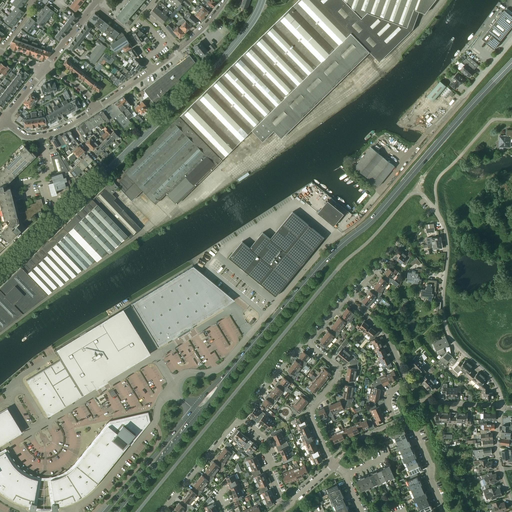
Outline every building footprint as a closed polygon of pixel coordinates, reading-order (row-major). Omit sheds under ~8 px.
[(282,138),(370,52),(380,62),(412,29),(419,11),(425,13),(435,0),(299,0),(124,171),(123,170),(0,288),(0,330),(51,291),(52,292),(60,286),(70,276),(72,278),(82,268),(84,270),(94,260),(96,262),(106,252),(108,253),(127,236),(130,239),(140,228),(114,201),(116,199),(111,193),(119,186),(132,200),(143,190),(156,204),(167,193),(177,204),(252,130),(263,141),(274,130),(282,138)] [(18,0),(14,0),(12,3),(24,12),(20,9),(24,4),(18,0)] [(132,13),(136,8),(128,0),(126,2),(128,3),(125,6),(132,13)] [(216,2),(214,1),(212,0),(202,0),(201,1),(205,4),(204,6),(208,10),(211,7),(212,8),(215,4),(215,3),(216,2)] [(243,0),(242,7),(247,8),(250,0),(243,0)] [(79,7),(73,2),(69,6),(75,11),(79,7)] [(24,12),(12,3),(16,6),(12,11),(20,17),(24,12)] [(154,17),(159,10),(157,8),(159,5),(157,4),(151,10),(150,13),(154,17)] [(54,12),(46,6),(42,11),(50,17),(54,12)] [(132,13),(125,6),(121,11),(120,9),(119,10),(127,18),(132,13)] [(209,12),(206,10),(202,6),(200,8),(197,6),(195,8),(205,16),(209,12)] [(205,16),(195,8),(194,9),(196,12),(194,15),(198,19),(201,21),(205,16)] [(127,18),(119,10),(118,12),(119,13),(116,16),(115,16),(123,23),(127,18)] [(158,20),(165,11),(164,10),(162,12),(159,10),(154,17),(158,20)] [(481,39),(494,49),(511,26),(511,16),(505,10),(481,39)] [(20,17),(12,11),(8,16),(16,22),(20,17)] [(50,17),(42,11),(38,16),(46,22),(50,17)] [(167,13),(165,11),(158,20),(162,24),(168,17),(165,15),(167,13)] [(186,18),(193,24),(197,20),(191,14),(190,14),(187,11),(184,13),(188,17),(186,18)] [(78,17),(76,16),(73,13),(68,19),(74,23),(76,20),(78,17)] [(94,24),(99,17),(95,14),(95,13),(89,20),(90,21),(94,24)] [(16,22),(8,16),(4,21),(5,22),(12,28),(16,22)] [(46,22),(38,16),(34,20),(30,17),(30,18),(42,27),(46,22)] [(99,28),(105,21),(99,17),(94,24),(99,28)] [(42,27),(30,18),(29,19),(26,22),(34,29),(38,24),(42,27)] [(71,26),(74,23),(68,19),(64,25),(69,29),(71,26)] [(104,32),(109,24),(105,21),(99,28),(104,32)] [(178,25),(184,32),(190,26),(185,21),(183,23),(181,22),(178,25)] [(34,29),(26,22),(26,24),(22,28),(30,34),(34,29)] [(82,30),(87,33),(88,32),(91,27),(87,24),(85,27),(84,26),(82,30)] [(109,36),(114,28),(109,24),(104,32),(109,36)] [(66,31),(69,29),(64,25),(59,31),(64,35),(67,32),(66,31)] [(168,25),(167,26),(165,27),(174,37),(177,35),(179,37),(184,33),(177,25),(175,27),(174,26),(172,29),(168,25)] [(114,39),(119,32),(114,28),(109,36),(114,39)] [(82,39),(87,33),(82,30),(79,33),(77,36),(82,39)] [(141,35),(143,34),(139,30),(137,31),(136,30),(133,32),(134,33),(133,34),(139,44),(142,43),(140,41),(143,38),(141,35)] [(62,38),(64,35),(59,31),(54,37),(59,41),(61,38),(62,38)] [(113,43),(124,35),(123,33),(120,31),(119,32),(114,39),(112,42),(113,43)] [(115,51),(129,43),(124,35),(113,43),(111,44),(115,51)] [(77,45),(82,39),(77,36),(75,38),(72,41),(77,45)] [(21,51),(25,39),(23,38),(21,42),(19,41),(15,50),(16,50),(21,51)] [(15,50),(19,41),(14,39),(10,43),(11,44),(10,47),(12,48),(11,49),(15,50)] [(95,64),(107,47),(98,40),(95,43),(98,45),(90,55),(88,53),(85,56),(95,64)] [(77,45),(72,41),(70,44),(70,45),(68,48),(73,51),(76,47),(77,45)] [(210,41),(208,43),(211,46),(209,48),(212,51),(216,48),(213,44),(210,41)] [(30,55),(35,43),(32,42),(31,45),(29,44),(26,53),(30,55)] [(200,42),(197,44),(203,53),(207,50),(200,42)] [(125,52),(131,48),(132,47),(129,43),(115,51),(115,52),(117,53),(123,49),(125,52)] [(203,53),(197,44),(193,47),(200,56),(203,53)] [(39,58),(43,46),(42,45),(41,49),(38,48),(35,57),(39,58)] [(45,59),(51,52),(43,50),(45,46),(43,46),(39,58),(40,58),(39,59),(44,61),(44,59),(45,59)] [(134,50),(133,48),(129,51),(134,58),(138,56),(134,50)] [(102,57),(111,64),(114,59),(106,53),(102,57)] [(195,62),(189,55),(143,90),(148,96),(144,99),(150,106),(154,103),(154,104),(195,62)] [(69,69),(73,63),(67,58),(63,64),(66,66),(65,67),(69,69)] [(133,60),(130,64),(137,69),(139,70),(143,65),(135,59),(133,61),(133,60)] [(475,67),(466,59),(463,62),(465,64),(464,66),(463,66),(463,67),(460,70),(469,77),(475,71),(473,69),(475,67)] [(75,73),(79,68),(73,63),(69,69),(72,72),(72,71),(75,73)] [(137,69),(130,64),(129,63),(128,65),(127,64),(125,67),(132,73),(133,74),(137,69)] [(5,76),(11,68),(7,65),(6,67),(2,73),(3,74),(1,77),(3,79),(5,76)] [(132,73),(125,67),(124,67),(123,68),(122,68),(119,71),(126,76),(128,78),(132,73)] [(80,79),(85,73),(79,68),(75,73),(77,75),(77,76),(80,79)] [(26,72),(25,71),(24,73),(20,69),(17,73),(17,74),(24,79),(29,74),(28,74),(28,73),(26,71),(26,72)] [(126,76),(119,71),(119,70),(117,72),(116,71),(114,75),(121,80),(122,81),(125,78),(126,76)] [(24,79),(17,74),(16,76),(13,73),(12,75),(22,83),(24,79)] [(87,83),(91,77),(85,73),(80,79),(84,81),(87,83)] [(121,80),(114,75),(112,73),(108,78),(117,85),(121,80)] [(450,85),(455,89),(459,84),(459,85),(464,80),(457,74),(452,79),(454,80),(450,85)] [(12,75),(10,77),(13,79),(12,81),(19,86),(22,83),(12,75)] [(92,88),(97,82),(91,77),(87,83),(89,85),(92,88)] [(19,86),(12,81),(11,83),(8,80),(7,80),(6,82),(16,90),(19,86)] [(446,87),(446,86),(440,81),(427,96),(433,101),(446,87)] [(6,82),(5,84),(8,86),(7,88),(13,93),(16,90),(6,82)] [(48,83),(50,92),(54,90),(54,93),(57,92),(54,83),(52,84),(52,82),(51,82),(50,82),(49,82),(48,83)] [(103,87),(97,82),(92,88),(95,90),(96,90),(98,92),(103,87)] [(50,92),(48,83),(47,83),(46,83),(45,83),(44,84),(43,84),(44,86),(41,87),(44,96),(46,95),(46,93),(50,92)] [(13,93),(7,88),(5,90),(2,87),(1,89),(11,97),(13,93)] [(452,91),(447,87),(446,87),(441,94),(446,98),(452,91)] [(1,89),(0,89),(0,91),(2,93),(1,95),(8,100),(11,97),(1,89)] [(36,98),(31,95),(31,94),(27,98),(35,104),(36,103),(34,101),(36,98)] [(131,105),(123,97),(120,99),(121,100),(120,100),(127,109),(131,105)] [(35,104),(27,98),(24,103),(29,107),(32,104),(33,106),(35,104)] [(76,98),(71,102),(75,110),(81,106),(76,98)] [(75,110),(71,102),(68,103),(66,100),(64,101),(70,112),(75,110)] [(133,116),(127,109),(120,100),(118,102),(118,101),(114,103),(128,119),(133,116)] [(70,112),(64,101),(62,102),(64,106),(61,107),(66,115),(70,112)] [(135,105),(133,107),(135,109),(136,111),(137,110),(138,111),(141,114),(144,111),(144,112),(146,110),(148,108),(142,101),(136,107),(135,105)] [(128,119),(114,103),(113,103),(114,103),(106,109),(113,118),(115,121),(116,120),(123,129),(131,123),(128,119)] [(66,115),(61,107),(59,108),(57,105),(55,106),(61,118),(66,115)] [(61,118),(55,106),(53,107),(54,111),(52,112),(57,120),(61,118)] [(113,118),(106,109),(106,108),(105,109),(106,109),(105,109),(104,110),(103,111),(109,119),(109,120),(110,120),(112,119),(112,118),(113,118)] [(109,119),(103,111),(102,111),(101,111),(99,113),(105,121),(109,119)] [(57,120),(52,112),(46,116),(51,124),(57,120)] [(105,121),(99,113),(95,115),(95,116),(95,117),(99,124),(105,121)] [(99,124),(95,117),(94,118),(93,116),(89,119),(94,127),(99,124)] [(94,127),(89,119),(85,121),(86,123),(85,123),(90,130),(94,127)] [(90,130),(85,123),(84,124),(83,122),(80,125),(85,133),(90,130)] [(85,133),(80,125),(76,127),(76,129),(82,139),(83,140),(84,142),(86,141),(83,135),(85,133)] [(500,136),(499,146),(510,147),(510,137),(511,136),(511,130),(507,130),(506,136),(500,136)] [(70,131),(69,131),(66,133),(73,144),(77,142),(70,131)] [(114,131),(108,136),(112,141),(118,136),(114,131)] [(73,144),(66,133),(65,133),(64,133),(63,134),(61,136),(65,144),(68,148),(71,147),(73,150),(75,148),(73,144)] [(65,144),(61,136),(60,135),(59,135),(58,136),(56,138),(60,146),(61,146),(65,144)] [(107,146),(112,141),(108,136),(103,141),(107,146)] [(56,138),(55,137),(54,137),(53,138),(53,139),(50,140),(52,143),(55,149),(60,146),(56,138)] [(89,147),(95,141),(91,137),(85,143),(89,147)] [(98,145),(95,141),(89,147),(92,150),(98,145)] [(107,146),(103,141),(98,146),(102,150),(107,146)] [(72,158),(82,148),(79,145),(72,152),(74,154),(73,154),(70,156),(72,158)] [(4,184),(31,158),(34,155),(25,146),(0,170),(0,204),(5,227),(0,231),(0,248),(20,230),(15,224),(17,222),(9,188),(3,189),(2,184),(4,184)] [(97,155),(102,150),(98,146),(93,151),(97,155)] [(371,147),(355,167),(379,186),(395,166),(371,147)] [(78,157),(84,152),(85,151),(82,148),(72,158),(73,159),(76,157),(75,156),(76,156),(78,157)] [(93,160),(87,154),(86,154),(85,155),(85,154),(84,153),(82,155),(84,157),(89,163),(92,160),(93,160)] [(59,155),(51,157),(56,175),(51,176),(54,185),(64,182),(67,181),(65,174),(69,171),(59,155)] [(84,157),(82,159),(80,161),(86,167),(89,163),(84,157)] [(80,161),(78,162),(76,164),(82,170),(86,167),(80,161)] [(82,170),(76,164),(73,168),(78,174),(82,170)] [(78,174),(73,168),(69,171),(75,177),(78,174)] [(66,187),(64,182),(54,185),(48,186),(51,196),(57,194),(56,190),(66,187)] [(43,208),(42,201),(41,199),(35,200),(36,203),(30,204),(30,207),(25,209),(25,212),(20,213),(22,222),(31,220),(30,217),(36,215),(35,213),(41,211),(40,208),(43,208)] [(343,214),(328,201),(318,213),(334,226),(343,214)] [(276,296),(324,237),(293,211),(271,238),(263,232),(250,248),(242,241),(229,257),(276,296)] [(406,265),(411,257),(408,255),(407,256),(401,250),(396,255),(399,257),(397,259),(402,263),(403,262),(406,265)] [(415,262),(419,265),(421,263),(416,256),(410,263),(413,265),(415,262)] [(191,267),(131,303),(157,346),(157,347),(171,339),(172,341),(190,330),(193,328),(192,326),(234,300),(229,296),(202,274),(193,266),(191,267)] [(392,279),(396,274),(397,275),(399,273),(393,268),(391,270),(389,268),(387,271),(386,271),(385,273),(388,276),(386,278),(391,282),(393,280),(392,279)] [(414,283),(418,283),(418,282),(421,282),(422,269),(415,268),(415,271),(412,270),(411,272),(407,272),(407,278),(414,279),(414,283)] [(391,282),(386,278),(385,280),(381,277),(379,279),(380,280),(378,282),(385,288),(389,284),(391,282)] [(427,280),(427,288),(426,288),(426,290),(422,289),(421,296),(422,297),(422,298),(423,298),(424,298),(425,297),(425,296),(428,296),(428,300),(432,301),(432,300),(435,300),(436,287),(435,287),(436,281),(427,280)] [(381,293),(385,288),(378,282),(375,285),(373,287),(377,290),(375,292),(380,296),(382,294),(381,293)] [(382,298),(380,296),(375,292),(373,294),(370,291),(368,293),(368,294),(366,296),(373,302),(376,305),(380,300),(382,298)] [(370,307),(373,302),(366,296),(364,299),(363,299),(362,301),(364,302),(362,305),(368,310),(370,307)] [(138,334),(123,307),(109,317),(118,332),(138,334)] [(346,315),(344,317),(349,322),(351,323),(353,320),(352,319),(356,315),(347,308),(345,311),(344,310),(343,312),(346,315)] [(150,354),(149,352),(138,334),(118,332),(109,317),(69,341),(55,350),(60,359),(57,361),(79,397),(150,354)] [(338,319),(336,322),(343,328),(346,323),(347,324),(349,322),(344,317),(342,320),(339,317),(337,319),(338,319)] [(339,332),(343,328),(336,322),(333,325),(333,324),(331,326),(333,328),(332,330),(333,331),(338,335),(340,333),(339,332)] [(348,327),(352,331),(356,326),(351,322),(348,327)] [(362,324),(360,322),(356,327),(358,329),(359,328),(363,332),(367,328),(369,326),(364,322),(362,324)] [(374,334),(376,332),(371,328),(369,330),(367,328),(363,332),(363,333),(365,335),(366,334),(371,338),(370,339),(371,340),(374,339),(376,336),(374,334)] [(336,338),(338,335),(333,331),(332,330),(330,332),(328,331),(326,333),(324,336),(331,342),(335,337),(336,338)] [(331,342),(324,336),(322,339),(321,338),(320,340),(323,343),(321,345),(326,349),(328,347),(327,346),(331,342)] [(453,357),(450,354),(449,354),(450,353),(449,352),(449,351),(449,350),(449,349),(448,347),(447,346),(449,345),(446,337),(440,340),(437,338),(433,343),(437,351),(438,350),(439,354),(439,355),(442,353),(443,356),(440,359),(446,365),(447,364),(453,357)] [(378,341),(377,339),(371,341),(372,344),(373,344),(375,349),(380,347),(381,347),(383,346),(380,340),(378,341)] [(342,359),(348,352),(343,348),(344,347),(341,345),(337,350),(340,352),(337,355),(339,357),(342,359)] [(382,350),(381,347),(380,347),(375,349),(374,349),(376,353),(377,352),(379,357),(379,358),(384,355),(387,354),(384,349),(382,350)] [(302,359),(300,361),(306,365),(308,363),(307,362),(311,357),(303,351),(301,354),(299,356),(302,359)] [(352,355),(348,352),(342,359),(345,361),(344,362),(346,363),(349,360),(353,363),(359,361),(355,358),(356,357),(353,355),(352,355)] [(385,358),(384,355),(379,358),(379,357),(378,358),(379,361),(380,361),(383,366),(390,363),(388,357),(385,358)] [(415,369),(422,363),(424,360),(422,355),(419,358),(417,355),(412,360),(414,362),(411,365),(415,369)] [(448,366),(447,364),(446,365),(440,359),(438,362),(444,370),(448,366)] [(304,367),(306,365),(300,361),(299,363),(295,360),(294,362),(294,363),(292,365),(299,371),(303,367),(304,367)] [(57,361),(45,369),(67,405),(79,397),(57,361)] [(359,366),(358,366),(359,361),(353,363),(352,368),(348,367),(347,370),(348,370),(347,373),(356,375),(357,369),(359,369),(359,366)] [(463,372),(470,364),(465,361),(462,364),(460,362),(453,369),(458,373),(461,370),(463,372)] [(427,365),(426,367),(422,363),(415,369),(419,374),(422,371),(424,373),(429,368),(427,365)] [(474,368),(470,364),(463,372),(467,375),(466,377),(468,379),(473,373),(471,371),(474,368)] [(295,376),(299,371),(292,365),(290,368),(289,368),(287,370),(291,372),(289,375),(294,379),(296,377),(295,376)] [(323,368),(320,373),(327,379),(329,376),(330,376),(331,374),(328,371),(330,369),(325,365),(323,368)] [(67,405),(45,369),(26,380),(29,385),(32,383),(36,389),(33,391),(32,391),(48,416),(67,405)] [(397,377),(394,371),(391,372),(391,373),(386,375),(389,383),(395,380),(394,378),(397,377)] [(476,383),(482,376),(478,372),(475,375),(473,373),(468,379),(471,381),(472,380),(476,383)] [(327,379),(320,373),(316,377),(323,383),(327,379)] [(355,381),(356,375),(347,373),(347,377),(346,377),(346,379),(350,380),(349,383),(356,384),(357,381),(355,381)] [(426,387),(433,381),(431,379),(432,377),(428,373),(423,378),(425,380),(422,383),(426,387)] [(389,383),(386,375),(386,374),(380,377),(377,378),(377,379),(374,381),(379,385),(382,383),(383,385),(389,383)] [(487,380),(482,376),(476,383),(480,387),(479,388),(481,390),(488,387),(484,383),(487,380)] [(323,383),(316,377),(312,382),(319,388),(323,383)] [(279,380),(277,382),(286,390),(288,388),(287,387),(290,383),(284,378),(280,381),(279,380)] [(378,385),(379,385),(374,381),(373,385),(372,385),(371,388),(370,394),(380,395),(381,389),(378,389),(378,385)] [(436,385),(433,381),(426,387),(429,392),(433,389),(435,391),(440,386),(438,383),(436,385)] [(286,390),(277,382),(275,385),(276,386),(273,390),(280,396),(283,392),(284,393),(286,390)] [(317,391),(319,388),(312,382),(308,387),(307,386),(305,388),(311,393),(312,390),(316,393),(318,391),(317,391)] [(356,387),(356,384),(349,383),(349,386),(345,385),(344,388),(345,388),(344,391),(353,393),(354,387),(356,387)] [(452,398),(452,388),(447,388),(447,384),(444,384),(441,390),(443,390),(443,393),(446,393),(446,398),(452,398)] [(457,388),(452,388),(452,398),(457,398),(458,394),(461,394),(461,387),(458,387),(457,388)] [(488,390),(488,387),(481,390),(481,394),(483,394),(484,399),(493,398),(493,393),(488,393),(487,390),(488,390)] [(280,396),(273,390),(270,394),(268,393),(267,395),(276,403),(278,400),(277,400),(280,396)] [(352,398),(353,393),(344,391),(344,395),(343,395),(343,397),(347,398),(346,403),(351,407),(352,402),(353,402),(354,399),(352,398)] [(301,396),(297,401),(304,406),(306,404),(307,404),(309,402),(305,399),(307,397),(302,393),(300,395),(301,396)] [(378,402),(380,395),(370,394),(369,400),(369,403),(370,403),(370,405),(375,405),(375,404),(376,401),(378,402)] [(276,403),(267,395),(264,398),(266,399),(263,403),(270,408),(273,404),(274,405),(276,403)] [(24,403),(32,415),(35,412),(27,401),(24,403)] [(304,406),(297,401),(293,405),(292,404),(290,407),(295,411),(297,409),(301,412),(302,409),(304,406)] [(347,408),(351,407),(346,403),(342,405),(340,401),(338,402),(335,403),(338,412),(344,410),(344,411),(347,409),(347,408)] [(338,412),(335,403),(331,405),(331,404),(329,405),(330,409),(328,411),(331,417),(333,415),(333,414),(338,412)] [(256,421),(263,412),(261,410),(260,411),(257,408),(258,407),(255,405),(250,411),(252,413),(251,414),(253,416),(251,418),(253,419),(256,421)] [(377,408),(375,405),(370,405),(371,407),(369,408),(371,410),(370,410),(373,416),(374,416),(382,412),(379,407),(377,408)] [(0,445),(22,432),(7,408),(0,412),(0,445)] [(331,417),(328,411),(325,412),(324,408),(321,409),(318,411),(322,419),(327,417),(328,418),(331,417)] [(263,425),(269,418),(265,415),(266,414),(263,412),(256,421),(258,423),(259,422),(263,425)] [(384,418),(382,412),(374,416),(376,421),(375,421),(377,425),(383,422),(382,419),(384,418)] [(445,422),(445,412),(439,412),(439,416),(436,416),(436,424),(442,424),(442,422),(445,422)] [(453,424),(454,417),(450,417),(451,413),(445,412),(445,422),(448,422),(448,424),(453,424)] [(462,423),(462,413),(457,413),(457,417),(454,417),(453,424),(457,424),(457,423),(462,423)] [(468,413),(462,413),(462,423),(467,423),(467,425),(471,425),(471,418),(468,418),(468,413)] [(484,420),(479,420),(479,425),(483,425),(483,424),(487,424),(487,420),(496,420),(496,413),(484,414),(484,420)] [(147,421),(146,415),(110,423),(108,425),(129,443),(147,421)] [(303,416),(295,419),(297,424),(296,424),(297,427),(308,423),(307,420),(305,421),(303,416)] [(272,421),(269,418),(263,425),(267,428),(266,430),(268,432),(276,422),(273,420),(272,421)] [(361,421),(358,422),(361,429),(363,427),(365,430),(370,428),(366,420),(362,422),(361,421)] [(358,430),(361,429),(358,422),(355,424),(356,425),(351,427),(355,434),(359,432),(358,430)] [(309,425),(308,423),(297,427),(298,430),(299,430),(301,434),(309,431),(307,426),(309,425)] [(481,434),(487,434),(487,430),(494,430),(494,424),(484,425),(484,430),(481,430),(481,434)] [(129,443),(108,425),(95,442),(116,460),(129,443)] [(355,434),(351,427),(347,429),(346,428),(343,429),(346,435),(349,434),(350,436),(355,434)] [(394,437),(406,432),(404,428),(391,433),(392,434),(393,433),(394,437)] [(281,429),(270,434),(272,437),(274,436),(275,440),(283,437),(282,432),(283,432),(281,429)] [(346,435),(343,429),(341,430),(339,430),(336,431),(340,441),(344,439),(343,436),(346,435)] [(511,432),(511,430),(502,429),(501,437),(510,438),(511,432)] [(238,442),(244,435),(240,431),(238,433),(236,431),(230,437),(233,440),(234,441),(237,444),(238,442)] [(311,435),(309,431),(301,434),(303,439),(302,439),(303,442),(314,438),(313,435),(311,435)] [(340,441),(336,431),(332,433),(331,434),(328,436),(331,442),(334,440),(335,443),(340,441)] [(396,442),(407,437),(406,432),(394,437),(396,442)] [(249,438),(244,435),(238,442),(237,444),(241,448),(242,447),(244,449),(249,444),(246,442),(249,438)] [(286,441),(283,437),(275,440),(278,445),(276,446),(277,448),(288,444),(287,441),(286,441)] [(398,446),(409,441),(407,437),(396,442),(398,446)] [(316,440),(314,438),(303,442),(305,445),(306,445),(308,449),(316,446),(314,441),(316,440)] [(400,450),(411,445),(409,441),(398,446),(400,450)] [(102,477),(116,460),(95,442),(81,459),(102,477)] [(251,445),(249,444),(244,449),(247,451),(247,450),(252,454),(258,446),(253,442),(251,445)] [(288,447),(289,447),(288,444),(277,448),(278,451),(280,451),(282,455),(290,452),(288,447)] [(402,454),(413,449),(411,445),(400,450),(402,454)] [(310,457),(321,452),(320,449),(318,450),(316,446),(308,449),(310,454),(309,454),(310,457)] [(225,447),(220,452),(228,459),(232,454),(233,455),(235,452),(230,448),(228,450),(225,447)] [(492,454),(491,448),(475,450),(476,458),(483,457),(482,455),(484,455),(492,454)] [(404,458),(415,453),(413,449),(402,454),(404,458)] [(511,450),(507,449),(507,451),(502,451),(503,460),(508,459),(508,455),(511,455),(511,450)] [(6,454),(5,452),(0,454),(0,490),(0,491),(19,471),(18,470),(17,469),(15,467),(14,465),(12,464),(11,462),(9,460),(8,458),(7,456),(6,454)] [(225,463),(228,459),(220,452),(217,457),(220,460),(218,462),(223,466),(225,464),(225,463)] [(292,456),(290,452),(282,455),(284,460),(282,460),(284,463),(295,459),(293,456),(292,456)] [(322,455),(321,452),(310,457),(311,460),(312,459),(314,464),(322,461),(320,456),(322,455)] [(417,457),(415,453),(404,458),(405,462),(417,457)] [(253,458),(251,455),(245,458),(247,461),(248,461),(250,466),(259,462),(257,456),(253,458)] [(418,461),(417,457),(405,462),(407,466),(418,461)] [(102,477),(81,459),(76,465),(75,466),(74,468),(73,469),(72,470),(70,471),(87,493),(89,491),(90,490),(92,489),(93,487),(94,486),(96,484),(102,477)] [(488,462),(487,459),(480,460),(480,464),(482,464),(482,466),(478,466),(477,468),(477,471),(479,472),(483,472),(483,471),(493,469),(492,462),(488,462)] [(221,469),(223,466),(218,462),(217,464),(213,461),(209,466),(217,472),(221,468),(221,469)] [(420,465),(418,461),(407,466),(409,470),(420,465)] [(258,469),(262,468),(259,462),(250,466),(252,471),(251,472),(253,475),(259,472),(258,469)] [(308,473),(304,464),(299,467),(303,475),(308,473)] [(395,477),(389,465),(385,467),(390,478),(394,476),(394,477),(395,477)] [(422,470),(420,465),(409,470),(411,474),(410,475),(412,479),(418,476),(417,472),(422,470)] [(213,477),(217,472),(209,466),(205,471),(209,474),(207,476),(212,480),(214,478),(213,477)] [(303,475),(299,467),(293,469),(297,478),(303,475)] [(390,478),(385,467),(381,469),(386,480),(390,478)] [(297,478),(293,469),(288,472),(292,480),(297,478)] [(386,480),(381,469),(377,471),(382,482),(386,480)] [(35,497),(38,479),(36,479),(34,479),(32,478),(31,478),(29,477),(28,476),(26,476),(25,475),(23,474),(22,473),(21,472),(19,471),(0,491),(2,492),(3,493),(5,495),(6,496),(12,489),(17,492),(23,495),(29,498),(34,499),(35,497)] [(87,493),(70,471),(69,472),(68,473),(66,474),(65,475),(63,475),(62,476),(60,477),(59,478),(57,478),(55,479),(54,479),(52,479),(50,480),(53,498),(53,500),(61,499),(67,498),(73,495),(79,492),(82,497),(83,495),(85,494),(87,493)] [(382,482),(377,471),(373,473),(378,484),(382,482)] [(260,475),(259,472),(253,475),(254,477),(255,477),(257,482),(266,478),(264,473),(260,475)] [(292,480),(288,472),(282,474),(286,483),(292,480)] [(239,482),(238,479),(239,478),(237,474),(237,473),(226,478),(229,483),(227,484),(228,486),(239,482)] [(378,484),(373,473),(369,474),(373,485),(378,484)] [(488,485),(499,481),(496,474),(491,475),(490,473),(481,476),(482,479),(481,480),(483,485),(484,486),(485,485),(486,489),(489,488),(488,485)] [(373,485),(369,474),(365,476),(370,487),(373,485)] [(212,480),(207,476),(205,478),(202,475),(198,480),(205,486),(209,482),(210,482),(212,480)] [(370,487),(365,476),(361,478),(365,489),(370,487)] [(408,485),(420,480),(418,476),(412,479),(406,481),(407,481),(408,485)] [(269,484),(266,478),(257,482),(260,488),(259,488),(260,491),(266,489),(265,486),(269,484)] [(365,489),(361,478),(356,480),(361,492),(362,492),(361,491),(365,489)] [(36,504),(35,510),(52,510),(52,504),(54,504),(53,500),(53,498),(50,480),(38,479),(35,497),(34,499),(33,504),(36,504)] [(202,491),(205,486),(198,480),(194,485),(197,487),(195,490),(201,494),(202,491)] [(422,484),(420,480),(408,485),(410,489),(422,484)] [(239,485),(240,484),(239,482),(228,486),(229,489),(231,488),(233,493),(241,489),(239,485)] [(329,493),(340,488),(338,484),(326,489),(326,490),(327,489),(329,493)] [(412,493),(424,488),(422,484),(410,489),(412,493)] [(495,487),(488,489),(484,491),(487,499),(492,497),(492,499),(502,496),(500,488),(496,490),(495,487)] [(331,498),(342,493),(340,488),(329,493),(331,498)] [(414,498),(426,492),(424,488),(412,493),(414,498)] [(33,504),(34,499),(29,498),(23,495),(17,492),(12,489),(6,496),(8,497),(10,498),(12,499),(13,500),(15,501),(17,502),(19,503),(21,503),(23,504),(25,505),(27,505),(29,506),(31,506),(31,503),(33,504)] [(199,496),(201,494),(195,490),(194,492),(190,489),(186,494),(194,500),(198,496),(199,496)] [(243,494),(241,489),(233,493),(235,497),(233,498),(234,501),(245,497),(244,494),(243,494)] [(267,491),(266,489),(260,491),(261,494),(262,494),(265,499),(274,495),(271,489),(267,491)] [(74,501),(76,500),(78,499),(80,498),(82,497),(79,492),(73,495),(67,498),(61,499),(53,500),(54,504),(56,504),(57,506),(60,506),(62,505),(64,505),(66,504),(68,503),(71,502),(73,502),(74,501)] [(416,502),(428,497),(426,492),(414,498),(416,502)] [(333,502),(344,497),(342,493),(331,498),(333,502)] [(190,505),(194,500),(186,494),(182,499),(186,501),(184,504),(189,508),(191,505),(190,505)] [(276,501),(274,495),(265,499),(267,504),(266,505),(267,508),(273,505),(272,502),(276,501)] [(335,506),(346,501),(344,497),(333,502),(335,506)] [(429,501),(428,497),(416,502),(418,506),(429,501)] [(336,510),(348,505),(346,501),(335,506),(336,510)] [(419,510),(431,505),(429,501),(418,506),(419,510)] [(500,511),(507,510),(504,503),(500,504),(498,501),(492,504),(493,507),(495,507),(494,508),(493,508),(493,509),(492,510),(492,511),(500,511)] [(238,505),(236,502),(234,503),(229,505),(232,510),(236,508),(235,506),(238,505)] [(187,510),(189,508),(184,504),(182,506),(179,503),(175,508),(179,511),(184,511),(186,509),(187,510)] [(216,503),(205,507),(206,511),(207,510),(207,511),(214,511),(217,511),(215,507),(217,506),(216,503)]
